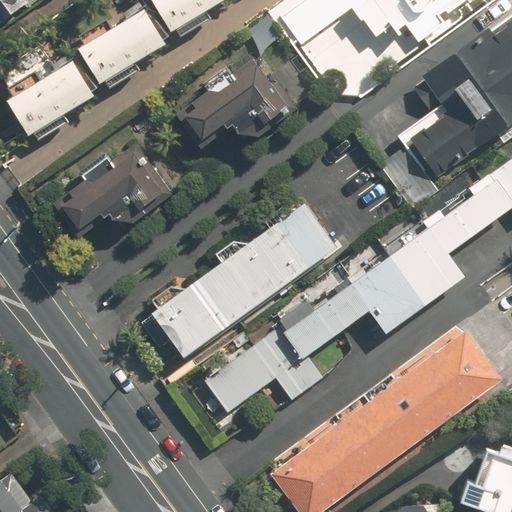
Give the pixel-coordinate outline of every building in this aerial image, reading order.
[(0,0),(0,25),(35,0),(0,0)] [(157,0),(176,30),(227,0),(157,0)] [(283,0),(269,11),(295,47),(354,5),(365,19),(380,21),(387,32),(406,18),(422,39),(446,22),(440,14),(448,8),(451,12),(468,0),(283,0)] [(148,8),(84,49),(104,81),(169,41),(148,8)] [(449,172),(446,169),(511,121),(511,23),(498,33),(494,28),(413,86),(432,112),(400,135),(408,146),(382,164),(411,205),(436,187),(433,184),(449,172)] [(296,111),(258,57),(235,74),(229,66),(204,85),(209,92),(179,114),(204,149),(239,125),(245,133),(262,135),(296,111)] [(78,60),(14,101),(34,134),(99,93),(78,60)] [(175,193),(138,143),(113,161),(108,153),(84,171),(90,180),(56,205),(81,239),(115,214),(120,220),(135,223),(175,193)] [(511,159),(473,187),(479,195),(449,217),(443,208),(426,221),(432,228),(308,318),(300,307),(282,320),(284,324),(205,381),(229,413),(278,378),(293,399),(322,379),(308,359),(374,311),(391,335),(472,276),(454,251),(511,210),(511,159)] [(157,313),(188,356),(340,246),(309,203),(157,313)] [(396,382),(272,474),(300,511),(322,511),(503,379),(467,329),(462,334),(457,326),(391,375),(396,382)] [(479,451),(467,436),(437,460),(449,475),(479,451)] [(466,480),(459,501),(493,511),(510,511),(511,511),(511,447),(499,442),(495,451),(486,447),(475,483),(466,480)] [(35,503),(13,473),(0,482),(0,511),(52,511),(42,498),(35,503)]
